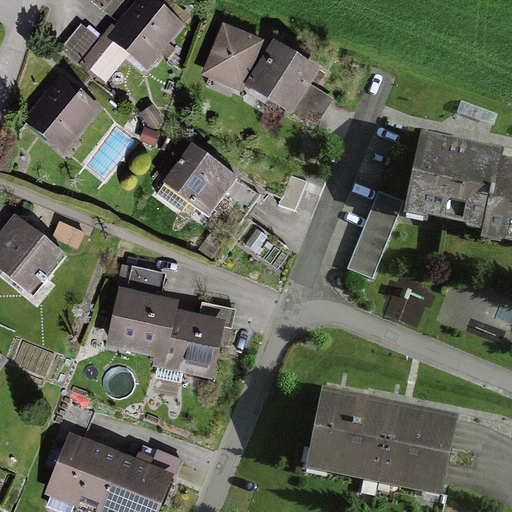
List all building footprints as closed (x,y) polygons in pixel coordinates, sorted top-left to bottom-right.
[(182,24),(153,0),(142,0),(112,35),(107,31),(99,40),(78,63),(94,77),(110,59),(134,56),(146,66),(182,24)] [(113,0),(90,0),(104,11),(113,0)] [(61,48),(78,63),(99,40),(81,25),(61,48)] [(207,69),(244,84),(261,42),(224,27),(207,69)] [(307,82),(314,71),(278,47),(255,82),(291,106),(307,82)] [(98,108),(63,79),(33,116),(68,145),(98,108)] [(291,106),(286,114),(304,126),(309,119),(325,95),(307,82),(291,106)] [(334,100),(325,95),(309,119),(317,125),(334,100)] [(484,232),(486,232),(501,159),(503,151),(423,135),(408,209),(486,225),(484,232)] [(158,193),(184,212),(191,203),(210,217),(224,197),(248,215),(261,197),(194,146),(158,193)] [(511,161),(501,159),(486,232),(511,237),(511,161)] [(347,269),(373,279),(404,202),(379,191),(347,269)] [(45,277),(63,255),(16,216),(0,235),(0,269),(34,298),(48,280),(45,277)] [(83,242),(86,235),(63,224),(56,238),(70,245),(79,249),(83,242)] [(122,284),(130,286),(128,297),(147,301),(149,290),(162,293),(165,275),(126,266),(122,284)] [(172,315),(174,307),(147,301),(128,297),(123,296),(113,346),(163,357),(172,315)] [(229,344),(235,312),(236,311),(204,304),(200,321),(222,325),(218,342),(229,344)] [(182,382),(184,370),(211,376),(218,342),(222,325),(200,321),(172,315),(163,357),(159,377),(182,382)] [(365,409),(367,400),(325,391),(317,430),(322,431),(316,458),(331,461),(330,469),(368,477),(370,470),(381,472),(395,405),(377,402),(375,411),(365,409)] [(71,511),(75,502),(78,503),(82,493),(103,502),(121,460),(93,449),(83,445),(96,413),(71,402),(53,446),(69,453),(53,493),(54,493),(49,505),(51,509),(57,511),(71,511)] [(439,484),(444,461),(453,417),(422,411),(420,420),(410,418),(412,409),(395,405),(381,472),(392,474),(390,481),(426,489),(427,482),(439,484)] [(153,511),(167,479),(148,471),(152,462),(140,457),(136,466),(121,460),(103,502),(100,511),(101,511),(153,511)]
